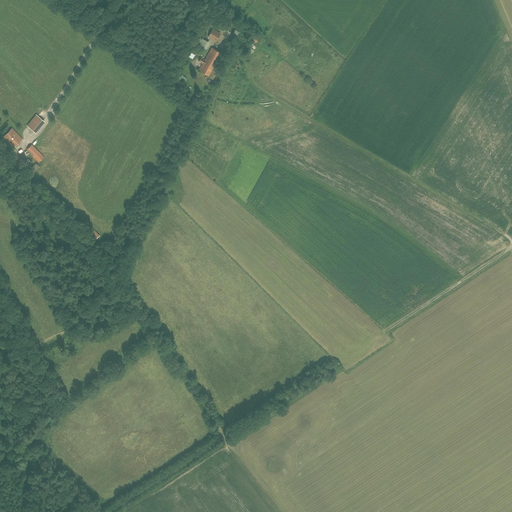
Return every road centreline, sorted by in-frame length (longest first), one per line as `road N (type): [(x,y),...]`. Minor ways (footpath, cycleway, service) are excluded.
road 1 (track): [(511,240),(254,85),(227,45)]
road 2 (track): [(123,0),(51,116),(11,151)]
road 3 (track): [(109,511),(224,437)]
